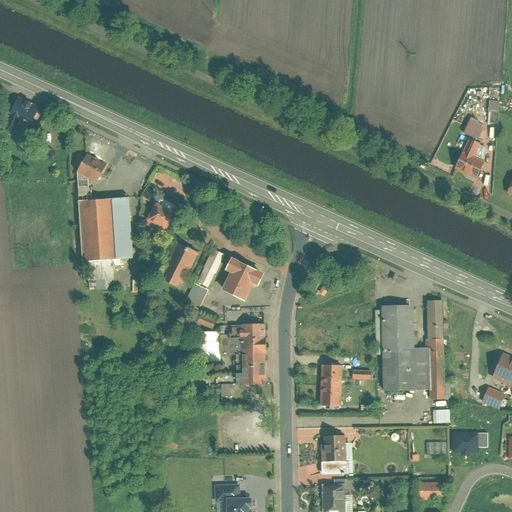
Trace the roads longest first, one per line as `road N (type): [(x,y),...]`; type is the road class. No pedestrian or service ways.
road 1 (unclassified): [(49,0),(511,211)]
road 2 (primary): [(0,70),(320,218)]
road 3 (tertiary): [(320,218),(287,296),(283,328),(286,511)]
road 4 (primary): [(320,218),(511,303)]
road 5 (unknown): [(285,421),(426,413)]
